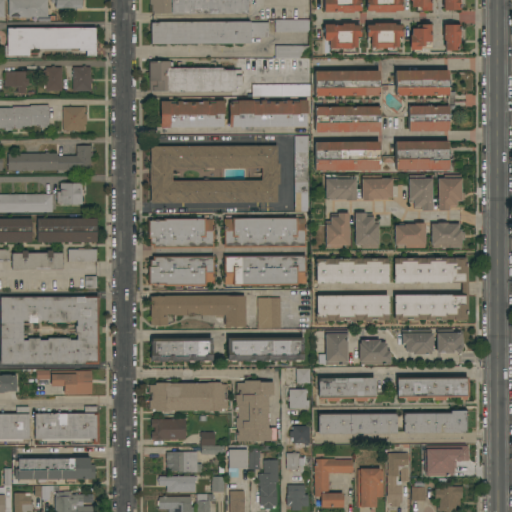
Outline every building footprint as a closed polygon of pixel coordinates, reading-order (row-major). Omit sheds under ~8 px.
[(47,0),(47,17),(37,16),(37,18),(35,18),(35,16),(30,16),(30,18),(25,18),(25,17),(8,17),(8,0),(47,0)] [(81,0),(81,8),(54,8),(54,3),(50,3),(50,0),(81,0)] [(171,14),(171,13),(151,13),(151,4),(149,4),(149,0),(251,0),(251,4),(247,4),(247,14),(171,14)] [(323,12),(323,0),(360,0),(360,11),(353,11),(353,13),(341,13),(341,11),(336,11),(336,12),(323,12)] [(373,12),(373,11),(366,11),(366,0),(401,0),(401,10),(394,10),(394,12),(373,12)] [(430,0),(430,11),(420,11),(420,10),(417,10),(417,7),(411,7),(411,0),(430,0)] [(443,0),(461,0),(461,5),(459,5),(459,10),(443,10),(443,0)] [(307,19),(307,32),(274,32),(274,19),(307,19)] [(150,44),(150,23),(157,23),(157,22),(250,21),(250,22),(267,22),(267,37),(250,37),(250,43),(150,44)] [(323,24),(336,24),(336,25),(341,25),(341,23),(352,23),(352,25),(360,25),(360,37),(356,37),(356,47),(351,47),(351,48),(351,50),(344,50),(344,48),(341,48),(341,47),(339,47),(339,48),(336,48),(336,50),(329,50),(329,48),(328,48),(328,40),(323,40),(323,24)] [(394,23),(394,24),(401,24),(401,36),(397,36),(397,46),(392,46),(392,50),(386,50),(386,48),(382,48),(382,50),(375,50),(375,48),(375,47),(370,47),(370,36),(366,36),(366,25),(373,25),(373,23),(394,23)] [(430,41),(432,41),(432,48),(419,48),(419,52),(412,52),(412,49),(409,49),(409,35),(411,35),(411,28),(420,28),(420,24),(430,24),(430,41)] [(442,24),(459,24),(459,29),(461,29),(461,38),(459,38),(459,43),(457,43),(457,46),(455,46),(455,50),(444,50),(444,40),(443,40),(442,24)] [(95,27),(95,55),(85,56),(85,50),(78,50),(78,48),(28,48),(28,55),(4,55),(4,45),(6,45),(6,28),(95,27)] [(308,45),(308,58),(274,58),(274,45),(308,45)] [(167,92),(167,91),(149,91),(149,80),(148,80),(148,61),(169,61),(169,62),(172,62),(172,68),(221,67),(221,70),(241,70),(241,86),(234,86),(234,91),(167,92)] [(72,67),(82,67),(82,65),(85,65),(85,67),(90,67),(90,78),(92,78),(92,82),(90,82),(90,90),(72,90),(72,67)] [(61,91),(45,91),(45,76),(41,76),(41,70),(43,70),(43,69),(45,69),(45,67),(51,67),(51,66),(54,66),(54,67),(61,67),(61,91)] [(379,70),(379,95),(313,95),(313,70),(379,70)] [(447,70),(447,83),(448,83),(449,84),(449,86),(447,87),(447,95),(394,95),(394,70),(447,70)] [(25,78),(28,78),(28,86),(25,86),(25,93),(17,93),(16,86),(4,86),(3,71),(25,71),(25,78)] [(309,84),(310,124),(305,124),(305,126),(228,126),(228,104),(229,104),(229,101),(236,101),(236,100),(252,100),(252,102),(259,102),(259,100),(264,100),(264,101),(285,101),(285,100),(290,100),(290,102),(297,102),(297,100),(302,99),(301,96),(251,97),(251,84),(309,84)] [(159,127),(159,101),(169,101),(169,102),(176,102),(176,101),(181,101),(181,102),(201,101),(207,101),(214,101),(214,100),(223,100),(223,114),(222,114),(222,126),(159,127)] [(48,105),(48,125),(46,125),(46,126),(44,126),(44,127),(39,127),(39,125),(30,125),(30,126),(21,126),(21,128),(14,129),(14,126),(13,126),(13,128),(11,128),(11,130),(4,130),(4,128),(0,128),(0,108),(12,108),(12,106),(29,106),(29,105),(48,105)] [(447,105),(447,114),(449,114),(449,116),(449,117),(448,118),(447,118),(447,131),(407,131),(407,106),(447,105)] [(379,131),(314,132),(314,107),(379,106),(379,131)] [(62,107),(84,107),(85,107),(85,112),(84,112),(84,114),(85,114),(85,124),(84,124),(84,125),(85,125),(85,130),(84,130),(62,130),(62,107)] [(330,142),(375,141),(375,131),(330,132),(330,142)] [(307,136),(307,211),(294,212),(293,136),(307,136)] [(378,141),(378,170),(314,170),(314,142),(378,141)] [(447,141),(447,154),(449,154),(450,155),(450,157),(448,158),(447,159),(447,169),(394,170),(394,141),(447,141)] [(7,170),(7,153),(16,153),(16,152),(19,152),(19,153),(44,153),(44,152),(48,152),(48,153),(56,153),(56,156),(73,156),(73,153),(75,153),(75,145),(90,145),(90,153),(92,153),(92,157),(90,157),(90,169),(77,169),(77,170),(63,170),(63,173),(56,173),(56,170),(7,170)] [(150,203),(149,184),(149,164),(149,146),(276,145),(276,163),(279,163),(279,184),(276,184),(276,202),(150,203)] [(443,178),(443,175),(460,174),(460,192),(463,192),(463,200),(460,200),(460,201),(455,201),(456,205),(455,205),(455,207),(450,207),(450,209),(448,209),(448,210),(437,210),(437,178),(443,178)] [(355,200),(345,200),(345,199),(337,199),(337,200),(329,200),(329,198),(324,198),(324,178),(335,178),(335,175),(347,175),(347,179),(355,179),(355,200)] [(361,178),(361,175),(380,175),(380,178),(391,178),(391,198),(387,198),(387,200),(379,200),(379,199),(371,199),(371,200),(361,200),(361,178)] [(431,210),(420,210),(420,209),(413,209),(413,207),(412,207),(412,203),(408,203),(407,178),(408,178),(408,175),(424,175),(424,178),(431,178),(431,210)] [(81,183),(81,204),(60,204),(60,203),(56,203),(56,199),(55,199),(55,195),(56,195),(56,191),(59,191),(59,183),(81,183)] [(0,194),(51,194),(51,212),(0,212),(0,194)] [(354,212),(365,212),(365,213),(372,213),(372,220),(377,220),(377,224),(377,248),(361,248),(361,245),(354,245),(354,212)] [(348,245),(341,245),(341,248),(325,248),(325,245),(324,224),(329,224),(329,217),(337,216),(337,213),(348,213),(348,245)] [(152,248),(152,245),(149,245),(149,238),(147,238),(147,219),(163,219),(163,218),(204,217),(204,219),(213,219),(213,242),(212,242),(212,243),(213,243),(213,247),(152,248)] [(222,219),(231,219),(231,217),(296,217),(296,218),(305,218),(305,247),(223,247),(222,219)] [(0,218),(30,218),(30,242),(0,241),(0,218)] [(96,218),(96,241),(36,242),(36,218),(96,218)] [(430,224),(437,223),(446,222),(446,224),(449,223),(449,222),(459,222),(459,229),(460,229),(460,232),(463,232),(464,240),(460,240),(460,247),(432,248),(432,244),(430,244),(430,224)] [(424,248),(404,248),(404,245),(394,245),(393,225),(398,225),(398,223),(406,223),(406,224),(413,224),(413,223),(424,223),(424,248)] [(8,261),(0,261),(0,249),(8,249),(8,261)] [(95,249),(96,261),(67,261),(67,249),(95,249)] [(11,269),(11,253),(21,253),(21,250),(26,250),(26,253),(46,253),(46,250),(51,250),(51,252),(61,252),(62,269),(11,269)] [(213,260),(212,260),(212,262),(213,262),(213,274),(213,284),(205,284),(205,286),(163,286),(163,284),(148,285),(147,266),(150,266),(150,260),(152,260),(152,256),(213,255),(213,260)] [(305,255),(305,260),(304,260),(304,261),(305,261),(305,285),(232,285),(232,284),(223,284),(223,255),(305,255)] [(393,258),(465,257),(465,266),(467,266),(468,312),(466,312),(466,320),(463,320),(457,320),(457,319),(446,320),(446,321),(439,321),(439,320),(434,320),(434,321),(427,321),(427,320),(417,320),(417,321),(411,321),(411,320),(405,320),(405,321),(399,321),(399,320),(393,320),(393,295),(461,295),(461,282),(393,283),(393,258)] [(316,283),(315,266),(314,266),(314,258),(387,258),(387,283),(316,283)] [(95,276),(96,288),(84,288),(84,276),(95,276)] [(229,326),(229,327),(224,327),(223,315),(173,315),(173,314),(166,314),(166,317),(167,317),(167,325),(149,325),(149,295),(225,295),(225,296),(244,295),(244,326),(229,326)] [(387,295),(387,320),(382,320),(382,321),(375,321),(375,320),(370,320),(370,321),(364,321),(364,320),(342,320),(342,321),(336,321),(336,320),(324,320),(324,321),(318,321),(318,320),(315,320),(315,313),(316,313),(315,296),(387,295)] [(255,298),(279,297),(280,328),(255,328),(255,298)] [(0,299),(0,364),(93,364),(94,300),(0,299)] [(432,351),(430,351),(430,354),(411,354),(411,351),(410,352),(407,352),(406,351),(404,351),(404,343),(401,343),(400,330),(430,329),(430,333),(432,333),(432,351)] [(436,353),(436,329),(452,329),(452,333),(461,332),(461,340),(462,340),(462,348),(461,348),(461,350),(459,352),(455,352),(453,350),(452,353),(436,353)] [(347,330),(347,343),(346,343),(346,359),(346,365),(324,365),(324,364),(318,364),(318,354),(324,354),(324,334),(325,334),(325,330),(347,330)] [(302,337),(302,360),(300,360),(299,361),(296,361),(295,360),(285,360),(284,361),(280,361),(279,360),(270,360),(269,362),(265,362),(264,360),(256,360),(255,362),(250,362),(249,360),(236,360),(234,362),(231,362),(230,360),(227,360),(227,338),(302,337)] [(211,338),(211,344),(210,344),(210,345),(211,345),(211,361),(208,361),(208,362),(204,362),(203,361),(194,361),(193,362),(189,362),(188,361),(185,361),(185,359),(180,359),(180,361),(174,361),(173,362),(169,362),(168,361),(160,361),(158,363),(154,363),(153,361),(149,361),(149,350),(150,350),(150,338),(211,338)] [(358,343),(360,343),(360,340),(378,340),(378,342),(382,342),(384,343),(386,343),(385,349),(389,350),(389,360),(389,364),(360,364),(360,361),(358,361),(358,343)] [(295,368),(309,368),(309,383),(295,383),(295,368)] [(63,386),(50,386),(50,379),(35,379),(35,370),(49,370),(49,371),(90,370),(91,394),(63,394),(63,386)] [(0,375),(1,375),(1,374),(10,374),(10,375),(15,375),(15,383),(16,383),(16,387),(15,387),(15,391),(6,391),(6,392),(3,392),(0,392),(0,375)] [(396,377),(404,377),(405,376),(409,376),(410,377),(411,377),(412,376),(416,376),(417,377),(432,377),(433,375),(437,375),(438,377),(439,377),(440,375),(443,375),(444,378),(460,377),(461,376),(464,376),(465,377),(467,377),(467,382),(468,392),(467,392),(467,397),(466,397),(466,400),(459,400),(459,397),(445,398),(445,400),(431,400),(431,397),(417,398),(417,400),(404,401),(404,397),(396,398),(396,377)] [(326,378),(327,377),(331,377),(332,378),(333,377),(337,376),(337,378),(354,378),(355,376),(358,376),(359,378),(360,378),(361,376),(364,376),(365,378),(374,378),(374,398),(367,398),(367,401),(353,401),(353,398),(339,398),(339,401),(325,401),(325,399),(317,399),(317,378),(326,378)] [(235,441),(235,432),(236,432),(236,428),(235,428),(235,418),(237,418),(237,405),(235,405),(235,394),(236,394),(236,383),(243,383),(243,380),(258,380),(258,382),(272,382),(272,395),(267,395),(267,427),(276,427),(275,441),(235,441)] [(220,384),(226,384),(227,393),(225,393),(225,399),(226,399),(226,408),(220,408),(220,411),(206,411),(206,410),(168,411),(154,412),(154,409),(149,409),(148,385),(154,384),(154,382),(168,382),(168,383),(206,383),(206,382),(220,382),(220,384)] [(288,408),(288,401),(288,396),(288,389),(305,389),(305,390),(308,390),(308,393),(305,393),(305,400),(308,400),(308,407),(305,407),(305,408),(288,408)] [(92,444),(92,438),(34,439),(33,414),(84,413),(84,406),(96,405),(96,413),(97,413),(98,444),(92,444)] [(0,414),(15,414),(15,407),(28,406),(28,439),(22,439),(22,441),(0,441),(0,414)] [(402,412),(411,412),(411,410),(425,410),(425,412),(442,412),(442,410),(465,410),(465,431),(463,432),(402,433),(402,412)] [(317,413),(327,413),(327,411),(333,411),(333,413),(358,413),(358,411),(364,411),(364,413),(380,413),(380,411),(387,411),(387,412),(395,412),(395,433),(317,434),(317,413)] [(184,419),(184,439),(150,439),(150,431),(153,431),(153,427),(150,427),(150,419),(184,419)] [(308,426),(308,443),(307,443),(307,445),(304,445),(304,443),(292,443),(292,441),(290,441),(290,437),(289,437),(289,431),(291,431),(291,426),(308,426)] [(200,432),(214,432),(213,445),(223,445),(223,454),(200,454),(200,432)] [(235,468),(235,471),(227,471),(227,445),(246,445),(246,468),(235,468)] [(430,445),(440,445),(440,451),(448,451),(448,448),(460,448),(460,459),(452,459),(452,467),(453,468),(453,472),(452,473),(452,475),(431,476),(430,445)] [(248,448),(258,448),(258,469),(248,469),(248,448)] [(196,451),(196,464),(201,464),(201,471),(196,472),(176,472),(176,471),(169,471),(169,470),(165,470),(165,452),(196,451)] [(285,453),(292,453),(292,451),(295,451),(295,453),(298,453),(298,456),(303,456),(303,465),(298,465),(298,469),(285,469),(285,453)] [(401,503),(399,503),(399,506),(390,506),(390,503),(386,503),(386,486),(386,474),(387,474),(387,453),(407,453),(407,481),(400,481),(399,470),(397,470),(397,476),(396,476),(396,484),(400,484),(401,503)] [(73,459),(73,457),(89,457),(89,464),(94,464),(94,479),(74,479),(74,482),(64,482),(64,479),(55,479),(55,482),(45,482),(36,482),(36,479),(27,479),(27,482),(17,482),(17,479),(13,479),(13,469),(17,469),(17,459),(73,459)] [(319,497),(314,497),(314,496),(313,465),(314,465),(314,462),(314,459),(334,458),(334,460),(352,459),(352,472),(328,472),(328,493),(342,493),(342,507),(320,507),(319,497)] [(277,482),(275,482),(275,488),(276,505),(271,505),(271,509),(263,509),(263,505),(258,505),(258,488),(258,485),(257,485),(257,482),(258,482),(258,480),(257,480),(257,473),(263,473),(262,460),(277,459),(277,482)] [(375,496),(375,507),(359,508),(359,507),(357,507),(356,468),(379,468),(379,471),(382,471),(382,496),(375,496)] [(166,485),(157,485),(157,482),(157,478),(158,478),(158,476),(173,476),(173,475),(175,475),(175,476),(196,476),(196,480),(194,480),(194,482),(194,491),(166,491),(166,485)] [(204,485),(211,485),(211,476),(223,476),(223,492),(211,492),(211,493),(204,492),(204,485)] [(303,485),(303,495),(307,495),(307,506),(300,506),(300,510),(291,510),(291,506),(285,506),(285,495),(286,495),(286,485),(303,485)] [(461,486),(461,497),(459,498),(459,506),(455,506),(455,511),(439,511),(436,511),(436,507),(438,507),(438,500),(434,500),(434,488),(438,488),(438,487),(461,486)] [(424,487),(424,500),(410,501),(410,487),(424,487)] [(54,511),(54,496),(55,496),(55,492),(63,492),(63,491),(70,491),(70,494),(82,494),(82,501),(77,501),(77,503),(78,503),(78,506),(93,505),(93,511),(54,511)] [(243,511),(228,511),(228,491),(243,491),(243,511)] [(13,511),(13,492),(24,492),(24,493),(29,493),(29,496),(30,496),(30,504),(31,504),(31,511),(25,511),(13,511)] [(195,511),(195,494),(212,494),(215,498),(215,501),(209,501),(209,511),(195,511)] [(190,496),(190,507),(192,507),(192,511),(168,511),(168,509),(158,509),(158,506),(156,505),(156,501),(158,500),(158,496),(190,496)]
